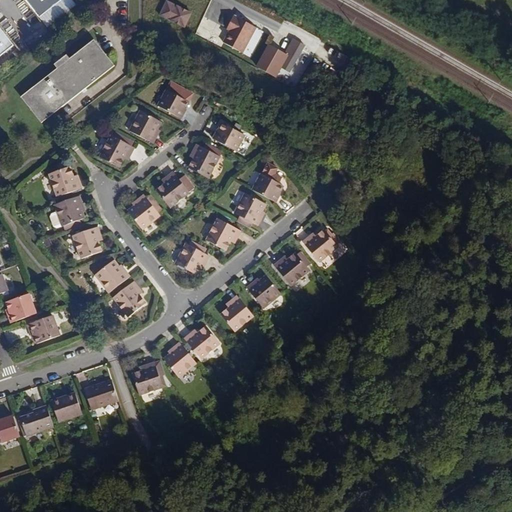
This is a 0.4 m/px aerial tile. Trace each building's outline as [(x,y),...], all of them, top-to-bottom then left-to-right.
[(25,0),(38,17),(58,0),(25,0)] [(192,13),(168,1),(161,15),(185,27),(192,13)] [(258,29),(236,16),(228,29),(231,31),(224,43),(243,54),(258,29)] [(0,28),(0,54),(13,44),(0,28)] [(56,67),(20,96),(41,122),(114,64),(93,38),(68,57),(65,54),(54,63),(56,67)] [(294,40),(286,55),(290,57),(283,70),(291,74),(307,47),(294,40)] [(286,55),(270,46),(257,69),(277,80),(283,70),(290,57),(286,55)] [(189,102),(167,90),(158,106),(181,119),(185,112),(184,111),(189,102)] [(162,122),(142,111),(130,131),(154,144),(158,135),(156,134),(158,129),(162,122)] [(246,135),(224,123),(219,132),(218,131),(214,138),(237,151),(246,135)] [(115,136),(113,135),(100,157),(119,168),(125,159),(127,154),(131,156),(136,149),(133,147),(125,142),(127,138),(117,133),(115,136)] [(135,143),(127,138),(125,142),(133,147),(135,143)] [(200,144),(196,152),(200,155),(197,159),(192,168),(211,179),(223,157),(200,144)] [(75,180),(74,176),(70,166),(68,161),(59,164),(61,169),(50,173),(58,197),(83,188),(80,179),(75,180)] [(268,161),(262,173),(280,183),(283,177),(277,174),(280,167),(268,161)] [(159,191),(172,207),(191,192),(196,189),(188,179),(183,183),(175,172),(168,178),(170,182),(167,184),(159,191)] [(253,190),(277,202),(280,195),(279,194),(284,185),(280,183),(262,173),(253,190)] [(267,203),(246,193),(235,213),(259,225),(264,216),(261,215),(263,210),(267,203)] [(81,195),(55,205),(58,211),(52,213),(51,216),(54,226),(57,227),(64,225),(65,229),(81,223),(80,219),(85,218),(82,211),(80,206),(84,205),(81,195)] [(148,199),(145,195),(138,200),(140,203),(136,206),(130,211),(144,229),(162,215),(159,212),(163,210),(155,200),(151,202),(148,199)] [(226,249),(230,240),(233,236),(237,238),(241,230),(218,218),(207,240),(226,249)] [(99,226),(74,234),(83,258),(102,251),(99,241),(97,237),(102,235),(99,226)] [(325,230),(316,237),(313,239),(311,236),(303,242),(320,262),(338,247),(325,230)] [(202,262),(206,264),(210,255),(205,252),(207,248),(192,240),(190,244),(186,243),(176,263),(197,274),(200,267),(202,262)] [(296,253),(288,259),(284,262),(282,259),(275,265),(291,285),(310,270),(307,267),(311,263),(301,251),(297,255),(296,253)] [(97,274),(111,292),(131,276),(125,268),(123,270),(120,265),(115,260),(97,274)] [(267,275),(261,280),(257,283),(255,280),(247,287),(264,307),(281,293),(267,275)] [(5,277),(0,278),(0,296),(10,293),(5,277)] [(141,288),(135,281),(115,297),(130,316),(147,303),(141,294),(138,291),(141,288)] [(238,294),(231,300),(233,304),(229,307),(222,313),(235,330),(254,315),(238,294)] [(13,316),(11,317),(14,325),(39,316),(32,296),(9,304),(11,311),(13,316)] [(56,318),(30,327),(33,335),(36,334),(38,339),(39,345),(62,338),(56,318)] [(193,331),(185,337),(202,357),(221,342),(208,325),(199,332),(196,334),(193,331)] [(175,350),(171,353),(165,358),(180,376),(197,361),(181,341),(173,347),(175,350)] [(148,370),(144,372),(134,375),(141,395),(164,387),(161,380),(164,379),(163,377),(164,377),(167,376),(161,360),(147,365),(148,370)] [(119,401),(113,383),(102,387),(101,384),(85,389),(92,410),(119,401)] [(86,413),(80,395),(70,399),(69,395),(56,400),(62,421),(86,413)] [(57,427),(50,405),(41,408),(42,410),(23,416),(29,436),(57,427)] [(0,420),(0,437),(2,437),(4,441),(22,435),(16,416),(3,420),(0,420)]
